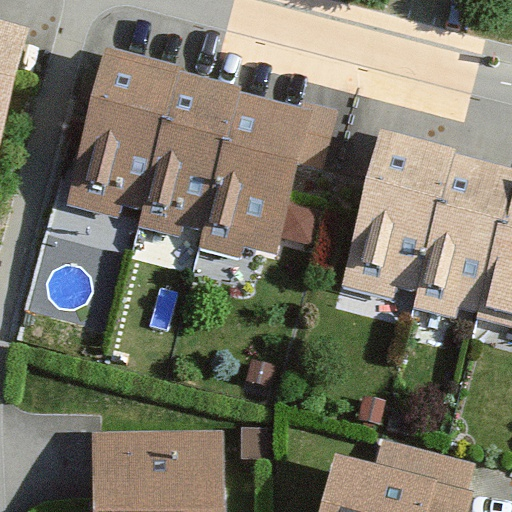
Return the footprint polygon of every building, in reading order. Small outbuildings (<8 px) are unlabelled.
[(0,120),(19,49),(0,43),(0,120)] [(98,68),(60,214),(134,233),(171,92),(172,87),(98,68)] [(134,233),(132,239),(196,255),(233,114),(235,109),(171,92),(134,233)] [(196,255),(195,262),(263,279),(301,132),(233,114),(196,255)] [(377,151),(339,297),(413,317),(450,176),(451,171),(377,151)] [(413,317),(411,322),(475,339),(511,198),(511,191),(450,176),(413,317)] [(511,198),(475,339),(474,345),(511,354),(511,198)] [(275,371),(255,367),(251,386),(272,390),(275,371)] [(385,408),(365,404),(361,425),(381,429),(385,408)] [(419,424),(394,417),(388,439),(413,446),(419,424)] [(268,433),(242,434),(244,463),(269,462),(268,433)] [(94,443),(94,511),(220,511),(220,441),(94,443)] [(340,479),(331,511),(467,511),(470,505),(460,503),(467,475),(386,452),(375,489),(340,479)]
